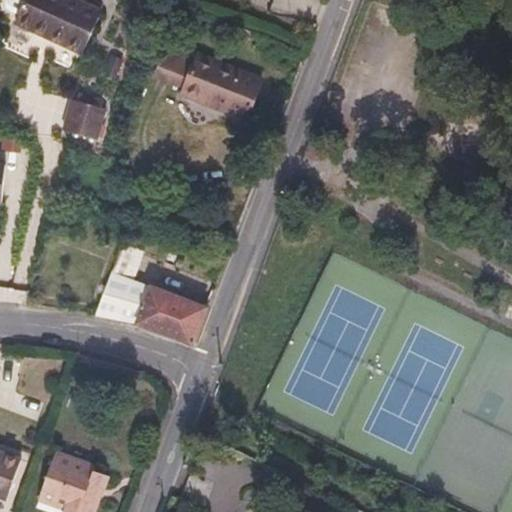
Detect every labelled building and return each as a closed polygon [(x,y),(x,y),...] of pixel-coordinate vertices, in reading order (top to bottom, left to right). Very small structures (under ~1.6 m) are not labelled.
[(23,0),(13,24),(81,54),(101,13),(73,0),(23,0)] [(194,63),(166,53),(158,75),(186,86),(182,95),(245,118),(260,79),(197,56),(194,63)] [(73,102),(64,132),(97,141),(106,111),(73,102)] [(76,210),(60,203),(50,228),(67,234),(76,210)] [(112,273),(133,281),(144,254),(122,246),(112,273)] [(112,273),(96,316),(133,321),(192,343),(207,305),(150,285),(149,287),(133,281),(112,273)] [(0,496),(8,499),(22,459),(0,451),(0,496)] [(95,511),(99,501),(93,499),(97,487),(103,490),(109,476),(94,470),(95,466),(56,451),(40,494),(66,503),(73,506),(70,511),(95,511)] [(93,499),(99,501),(103,490),(97,487),(93,499)] [(38,501),(63,510),(66,503),(40,494),(38,501)] [(62,511),(70,511),(73,506),(66,503),(63,510),(62,511)]
